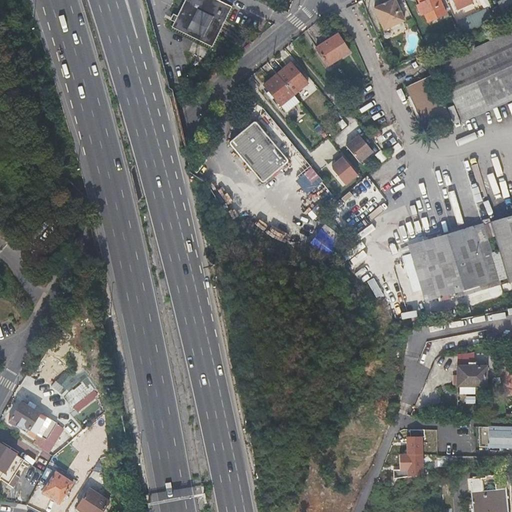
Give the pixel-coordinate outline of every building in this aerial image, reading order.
[(211,0),(185,0),(182,7),(173,24),(208,42),(225,7),(211,0)] [(393,0),(390,0),(373,8),(383,29),(403,20),(393,0)] [(450,11),(445,0),(416,0),(427,21),(450,11)] [(497,6),(494,7),(492,8),(497,20),(511,13),(511,0),(501,0),(496,3),(497,6)] [(475,13),(457,19),(461,30),(479,23),(475,13)] [(460,122),(511,98),(511,30),(435,66),(460,122)] [(315,46),(321,55),(327,63),(347,51),(336,33),(315,46)] [(277,75),(294,95),(307,83),(299,74),(302,72),(298,67),(295,69),(290,63),(277,75)] [(281,106),(294,95),(277,75),(264,85),(268,91),(266,93),(270,98),(272,96),(281,106)] [(428,76),(416,82),(403,88),(422,131),(448,119),(428,76)] [(297,106),(289,110),(294,121),(302,117),(297,106)] [(325,111),(315,120),(319,124),(329,115),(325,111)] [(264,182),(277,170),(290,159),(255,120),(229,142),(264,182)] [(319,124),(315,120),(302,131),(306,136),(319,124)] [(337,133),(344,143),(358,134),(351,124),(337,133)] [(359,134),(345,145),(359,160),(372,150),(359,134)] [(359,172),(342,152),(340,154),(357,174),(359,172)] [(357,174),(340,154),(334,159),(337,162),(332,166),(332,168),(345,184),(357,174)] [(268,181),(289,205),(309,187),(288,163),(268,181)] [(306,193),(320,205),(331,194),(318,181),(306,193)] [(511,213),(492,219),(510,280),(511,279),(511,213)] [(338,241),(341,236),(344,232),(322,217),(315,226),(338,241)] [(484,222),(448,233),(412,244),(427,296),(474,282),(476,288),(483,286),(481,280),(500,274),(484,222)] [(338,241),(315,226),(309,236),(331,251),(338,241)] [(481,280),(483,286),(502,280),(500,274),(481,280)] [(373,279),(367,282),(377,297),(383,293),(373,279)] [(429,302),(476,288),(474,282),(427,296),(429,302)] [(456,364),(455,374),(455,384),(457,384),(457,392),(473,392),(473,385),(485,385),(485,365),(456,364)] [(75,414),(98,398),(76,367),(53,383),(75,414)] [(29,428),(30,429),(31,429),(30,432),(41,439),(44,434),(38,430),(46,416),(20,400),(11,417),(18,421),(15,425),(26,432),(29,428)] [(38,430),(44,434),(52,420),(46,416),(38,430)] [(511,427),(477,428),(478,448),(511,447),(511,427)] [(401,437),(401,454),(394,455),(394,470),(390,470),(390,478),(420,477),(419,437),(401,437)] [(15,476),(16,474),(18,471),(20,473),(28,459),(0,442),(0,477),(1,476),(14,484),(18,478),(15,476)] [(62,477),(63,475),(64,474),(57,469),(42,493),(58,503),(64,494),(66,490),(71,483),(67,480),(62,477)] [(482,477),(477,477),(471,478),(473,511),(508,511),(506,483),(495,483),(496,489),(483,491),(482,477)] [(77,508),(83,511),(101,511),(109,500),(90,488),(77,508)] [(45,507),(43,496),(31,498),(33,508),(45,507)]
